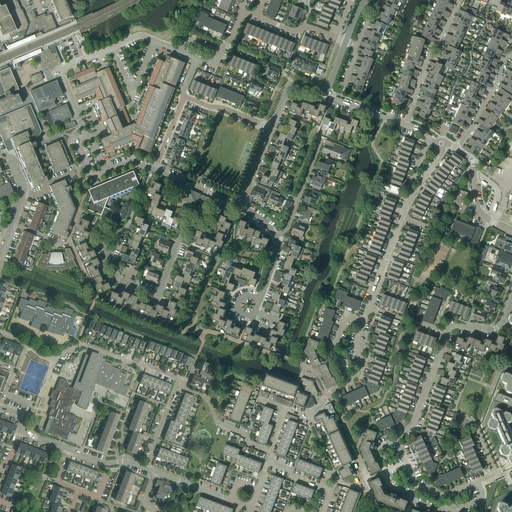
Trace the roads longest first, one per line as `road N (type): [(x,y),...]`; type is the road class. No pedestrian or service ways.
road 1 (residential): [(84,133),(62,69),(140,35),(179,51)]
road 2 (residential): [(106,252),(114,278),(158,296),(184,231),(209,216)]
road 3 (residential): [(179,379),(78,342),(52,358),(28,343)]
road 4 (residential): [(406,124),(428,57),(460,0)]
